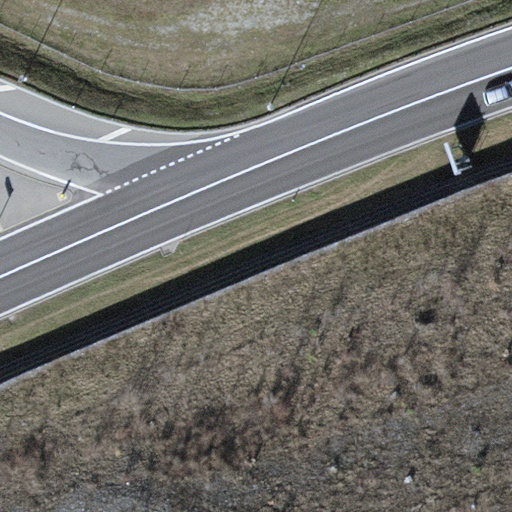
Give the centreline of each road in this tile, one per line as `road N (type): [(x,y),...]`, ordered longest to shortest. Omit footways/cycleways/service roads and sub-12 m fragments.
road 1 (track): [(393,0),(298,33),(221,45),(121,33),(12,0)]
road 2 (primary): [(511,67),(225,178)]
road 3 (primary): [(225,178),(0,276)]
road 4 (motorway): [(225,178),(85,156),(0,130)]
